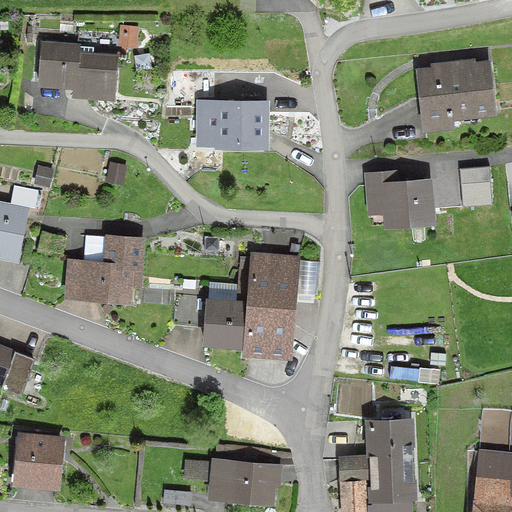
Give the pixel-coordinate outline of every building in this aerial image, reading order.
[(118,37),(127,38),(128,29),(135,29),(119,27),(118,37)] [(40,45),(37,85),(72,88),(72,95),(89,97),(90,89),(112,91),(115,58),(91,56),(92,49),(40,45)] [(433,73),(418,75),(423,119),(491,112),(486,67),(471,69),(471,65),(432,69),(433,73)] [(218,148),(266,148),(266,103),(198,103),(198,144),(218,144),(218,148)] [(106,177),(123,180),(124,167),(108,164),(106,177)] [(490,202),(488,168),(462,170),(464,204),(490,202)] [(35,184),(46,187),(50,172),(38,169),(35,184)] [(429,223),(427,196),(426,183),(385,187),(384,174),(365,175),(368,214),(369,214),(369,208),(385,207),(387,226),(429,223)] [(0,257),(15,260),(25,211),(36,213),(40,193),(12,187),(8,207),(0,205),(0,257)] [(137,288),(140,241),(84,237),(82,263),(69,262),(66,298),(126,303),(127,288),(137,288)] [(252,260),(252,264),(245,346),(245,352),(287,355),(294,261),(252,258),(252,260)] [(202,342),(245,346),(252,264),(252,260),(239,259),(237,288),(208,286),(206,302),(206,298),(174,296),(172,326),(204,328),(202,342)] [(0,382),(2,383),(13,354),(0,349),(0,382)] [(410,511),(411,500),(408,424),(367,426),(369,458),(340,460),(341,481),(369,480),(370,506),(366,506),(366,511),(410,511)] [(19,438),(14,481),(55,485),(59,442),(19,438)] [(511,511),(511,456),(478,453),(472,511),(511,511)] [(227,500),(269,504),(273,467),(213,461),(209,498),(227,499),(227,500)] [(183,478),(204,480),(206,466),(185,464),(183,478)] [(362,511),(361,483),(341,484),(342,511),(362,511)] [(162,504),(188,506),(189,493),(164,491),(162,504)]
